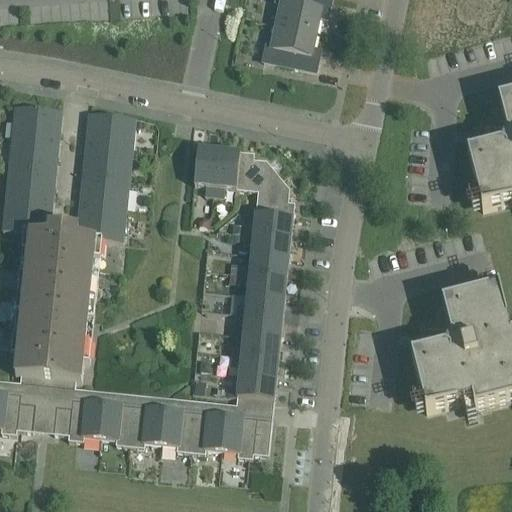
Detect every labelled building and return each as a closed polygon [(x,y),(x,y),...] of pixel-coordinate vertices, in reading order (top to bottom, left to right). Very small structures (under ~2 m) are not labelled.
[(332,4),(333,3),(320,0),(276,0),(275,6),(282,8),(278,30),(315,38),(319,22),(327,24),(331,4),(332,4)] [(250,23),(252,15),(243,14),(242,22),(250,23)] [(315,38),(278,30),(273,52),(266,50),(263,66),(317,77),(318,75),(316,74),(320,55),(312,53),(315,38)] [(245,59),(236,57),(234,66),(243,68),(245,59)] [(511,102),(499,106),(506,133),(484,132),(484,134),(487,134),(486,154),(468,158),(482,213),(482,215),(511,207),(511,102)] [(3,235),(24,237),(102,245),(123,247),(124,232),(120,231),(123,199),(128,199),(131,171),(126,170),(128,154),(129,138),(134,138),(136,123),(89,118),(89,120),(91,121),(90,132),(87,131),(84,168),(86,169),(85,180),(84,193),(81,192),(78,229),(83,230),(83,234),(45,230),(45,226),(50,226),(54,190),(52,189),(54,165),(57,166),(60,129),(58,128),(59,117),(62,118),(62,116),(15,111),(14,126),(18,127),(15,159),(10,159),(7,187),(12,188),(9,220),(4,219),(3,235)] [(205,200),(214,201),(219,155),(198,152),(194,190),(206,191),(205,200)] [(219,155),(214,201),(224,202),(225,193),(236,194),(239,157),(219,155)] [(239,157),(236,194),(258,197),(278,180),(267,166),(253,165),(254,158),(239,157)] [(278,180),(258,197),(255,219),(293,223),(294,208),(288,208),(289,194),(278,180)] [(293,223),(255,219),(254,230),(245,229),(244,238),(291,243),(293,223)] [(198,232),(209,233),(210,223),(204,222),(199,226),(198,232)] [(244,238),(244,230),(233,229),(232,237),(244,238)] [(22,388),(17,435),(69,441),(73,393),(75,393),(75,386),(81,387),(83,366),(89,367),(91,347),(85,347),(88,323),(94,323),(98,286),(91,286),(94,262),(100,262),(102,245),(24,237),(22,255),(28,255),(25,279),(20,279),(16,315),(22,316),(19,340),(13,339),(11,359),(17,360),(15,380),(21,381),(20,388),(22,388)] [(291,243),(244,238),(243,248),(252,249),(251,260),(289,263),(291,243)] [(289,263),(251,260),(250,270),(241,269),(240,279),(287,284),(289,263)] [(231,268),(230,278),(240,279),(241,269),(231,268)] [(230,278),(229,288),(239,289),(240,279),(230,278)] [(287,284),(240,279),(239,289),(248,289),(247,300),(285,304),(287,284)] [(443,308),(448,326),(450,335),(428,334),(428,336),(431,336),(430,355),(412,360),(426,415),(426,417),(473,405),(475,415),(511,405),(511,339),(500,293),(498,293),(498,294),(443,308)] [(285,304),(247,300),(246,311),(237,310),(236,319),(282,324),(285,304)] [(282,324),(236,319),(235,329),(244,330),(243,341),(280,344),(282,324)] [(280,344),(243,341),(242,351),(233,350),(232,360),(278,365),(280,344)] [(278,365),(232,360),(231,370),(240,371),(239,381),(276,385),(278,365)] [(228,402),(237,403),(259,405),(274,406),(276,385),(239,381),(238,392),(229,391),(228,402)] [(0,433),(2,434),(1,439),(17,440),(17,435),(22,388),(20,388),(0,385),(0,433)] [(206,386),(195,385),(194,398),(204,399),(206,386)] [(73,393),(69,441),(68,445),(83,447),(84,442),(116,445),(116,450),(144,453),(145,448),(177,452),(177,456),(205,459),(206,455),(238,458),(237,463),(253,464),(253,460),(257,424),(259,405),(237,403),(236,410),(169,403),(169,404),(167,403),(163,403),(163,402),(75,393),(73,393)] [(257,424),(253,460),(269,461),(272,426),(257,424)]
